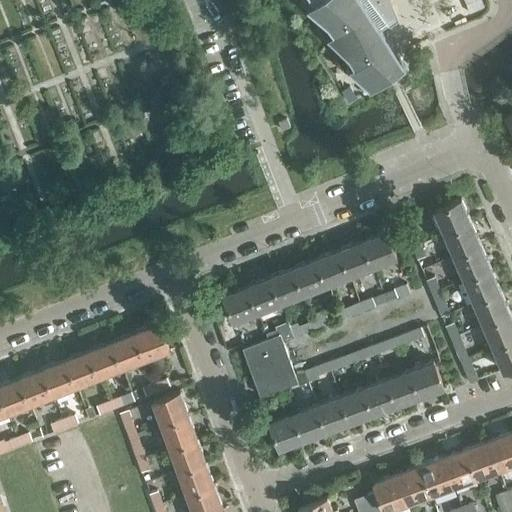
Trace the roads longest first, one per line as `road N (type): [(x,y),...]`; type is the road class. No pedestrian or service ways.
road 1 (residential): [(178,271),(484,156)]
road 2 (residential): [(257,493),(511,399)]
road 3 (residential): [(257,493),(178,271)]
road 4 (residential): [(0,341),(178,271)]
